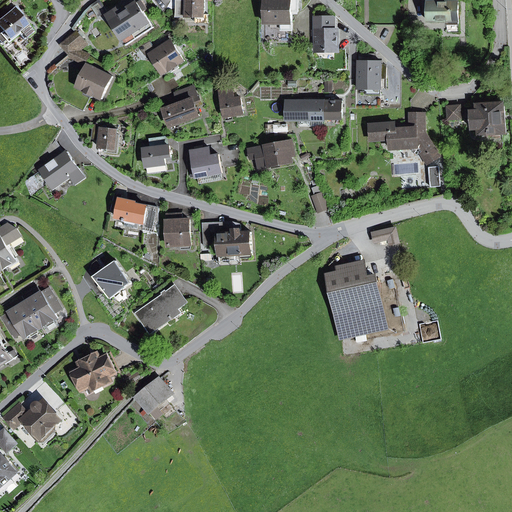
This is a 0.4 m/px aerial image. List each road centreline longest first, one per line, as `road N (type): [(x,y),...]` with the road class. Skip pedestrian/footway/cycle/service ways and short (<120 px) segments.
road 1 (residential): [(341,229),(290,228),(147,189),(82,147),(42,77),(44,60),(88,0)]
road 2 (residential): [(341,229),(174,361),(152,362),(87,334),(0,407)]
road 3 (residential): [(328,0),(415,81),(441,93),(468,89),(493,59),(496,0)]
road 4 (track): [(164,365),(20,511)]
road 5 (residential): [(511,240),(479,237),(448,202),(341,229)]
